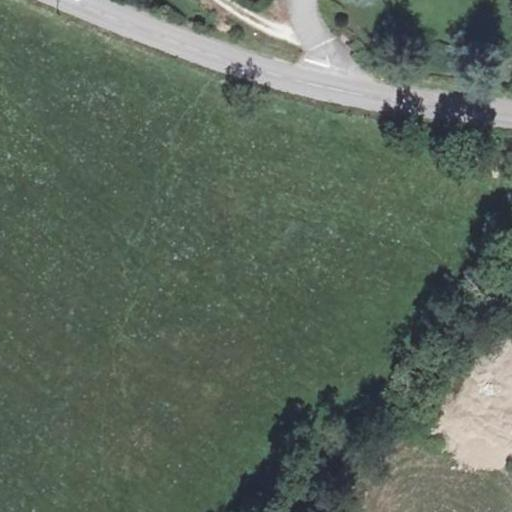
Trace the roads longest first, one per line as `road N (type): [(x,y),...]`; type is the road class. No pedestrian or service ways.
road 1 (secondary): [(318,84),(166,39),(70,0)]
road 2 (secondary): [(511,110),(318,84)]
